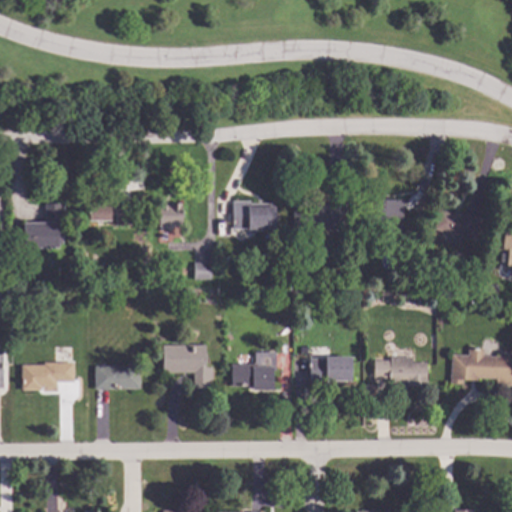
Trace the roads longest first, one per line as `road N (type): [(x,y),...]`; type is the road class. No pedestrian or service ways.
road 1 (residential): [(511,102),(428,67),(364,55),(156,62),(88,56),(0,29)]
road 2 (residential): [(511,138),(395,129),(0,140)]
road 3 (residential): [(511,449),(0,452)]
